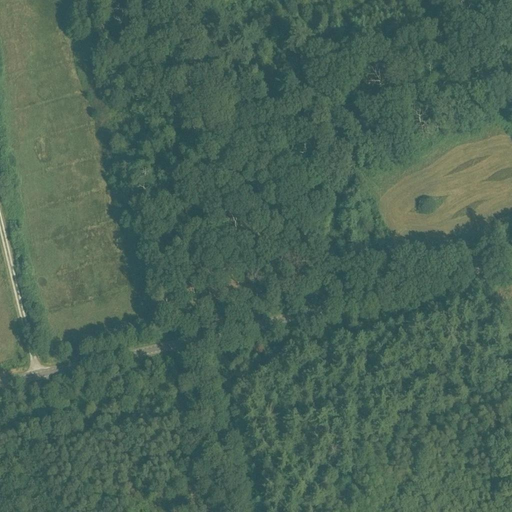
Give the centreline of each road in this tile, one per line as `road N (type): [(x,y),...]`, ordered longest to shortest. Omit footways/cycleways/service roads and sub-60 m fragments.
road 1 (unclassified): [(0,383),(511,263)]
road 2 (track): [(0,228),(35,375)]
